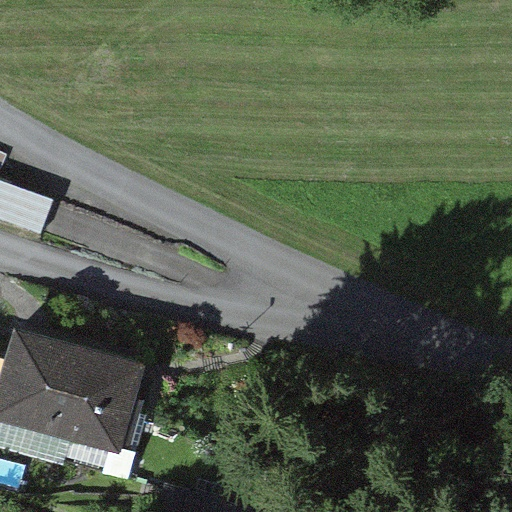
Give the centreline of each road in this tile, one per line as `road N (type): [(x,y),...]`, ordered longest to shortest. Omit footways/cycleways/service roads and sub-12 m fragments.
road 1 (unclassified): [(0,113),(65,159),(362,312)]
road 2 (unclassified): [(0,251),(67,278),(252,319),(362,312)]
road 3 (unclassified): [(362,312),(511,368)]
